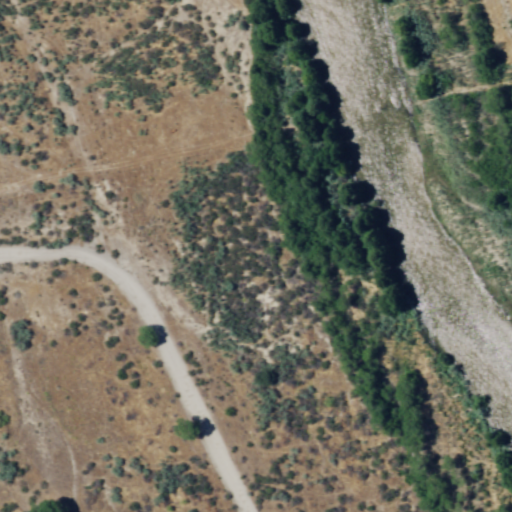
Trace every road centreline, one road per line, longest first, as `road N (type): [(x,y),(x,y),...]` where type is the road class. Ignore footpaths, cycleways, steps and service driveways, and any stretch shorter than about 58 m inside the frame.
road 1 (residential): [(0,170),(41,265),(82,307),(220,511)]
road 2 (track): [(0,105),(107,0)]
